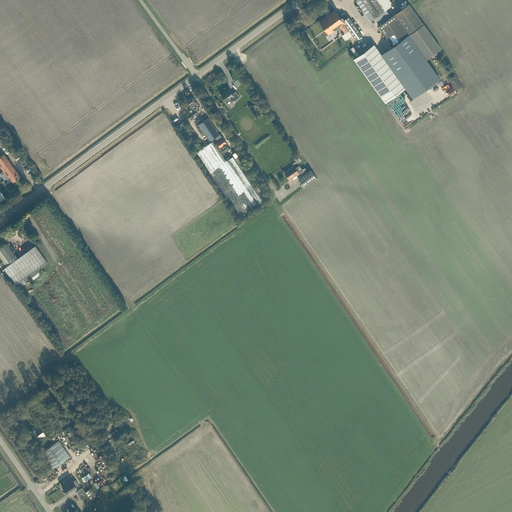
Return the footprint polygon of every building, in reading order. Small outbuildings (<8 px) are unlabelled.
[(390,0),(356,0),(356,1),(371,21),(393,4),(390,0)] [(393,46),(409,35),(424,24),(409,4),(379,26),(393,46)] [(344,23),(343,21),(343,20),(335,9),(320,21),(322,25),(327,21),(331,26),(332,25),(335,30),(340,26),(344,23)] [(349,16),(343,20),(343,21),(344,23),(349,30),(346,33),(342,35),(345,40),(353,34),(357,40),(363,35),(349,16)] [(327,21),(322,25),(329,34),(335,30),(332,25),(331,26),(327,21)] [(349,30),(344,23),(340,26),(346,33),(349,30)] [(424,24),(409,35),(426,59),(441,48),(424,24)] [(393,46),(381,55),(405,88),(413,98),(440,78),(426,59),(409,35),(393,46)] [(381,55),(374,46),(354,59),(386,102),(405,88),(381,55)] [(246,84),(245,84),(246,83),(243,78),(239,81),(240,83),(238,84),(240,88),(238,90),(240,93),(241,92),(243,95),(250,90),(246,84)] [(228,89),(220,95),(225,102),(229,99),(232,103),(236,100),(233,96),(228,89)] [(198,105),(198,104),(192,96),(186,100),(194,110),(198,107),(198,105)] [(253,106),(258,113),(263,109),(259,102),(253,106)] [(263,109),(258,113),(263,121),(268,118),(263,109)] [(191,110),(185,114),(188,118),(194,113),(191,110)] [(222,155),(220,152),(222,150),(220,148),(226,143),(223,138),(222,138),(219,134),(208,118),(199,124),(210,141),(210,143),(196,152),(240,217),(264,201),(239,163),(234,156),(226,161),(222,155)] [(228,147),(220,152),(222,155),(230,149),(228,147)] [(238,153),(234,156),(239,163),(243,160),(238,153)] [(0,167),(3,171),(0,173),(4,179),(6,178),(9,182),(12,180),(12,182),(20,176),(11,164),(3,154),(0,155),(0,167)] [(299,173),(301,172),(303,170),(302,170),(299,165),(296,168),(294,166),(285,173),(290,180),(299,173)] [(303,170),(301,172),(303,175),(298,179),(304,187),(316,178),(308,166),(306,167),(308,171),(305,167),(302,170),(303,170)] [(16,256),(13,253),(6,243),(0,247),(0,260),(3,265),(16,256)] [(35,245),(3,268),(15,284),(47,262),(35,245)] [(58,440),(41,452),(53,468),(70,456),(58,440)] [(71,481),(62,487),(67,494),(76,488),(75,486),(78,484),(79,485),(75,479),(72,482),(71,481)] [(82,488),(77,491),(80,496),(85,493),(82,488)] [(90,489),(86,492),(91,499),(95,496),(90,489)]
